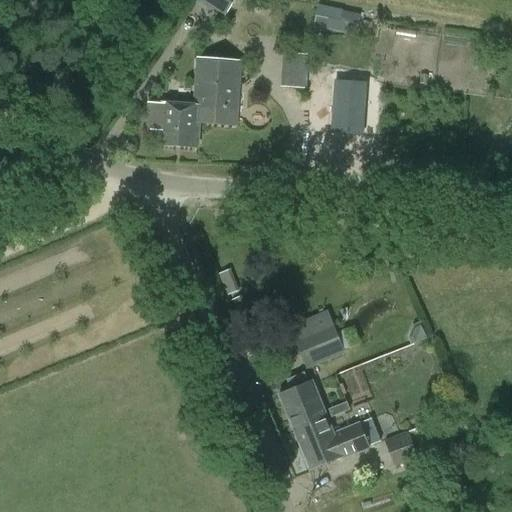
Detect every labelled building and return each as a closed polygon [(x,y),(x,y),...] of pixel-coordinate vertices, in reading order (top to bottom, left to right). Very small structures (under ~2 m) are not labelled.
[(196,0),(196,1),(224,18),(235,0),(196,0)] [(318,1),(311,25),(353,37),(360,14),(318,1)] [(305,86),(305,53),(283,53),(283,85),(305,86)] [(196,58),(193,107),(200,107),(199,124),(236,126),(240,62),(196,58)] [(362,135),(366,83),(335,81),(332,133),(362,135)] [(197,148),(199,124),(200,107),(193,107),(148,104),(146,130),(160,131),(159,145),(197,148)] [(305,369),(345,354),(328,311),(289,326),(305,369)] [(295,435),(329,421),(328,420),(313,384),(312,382),(308,384),(304,374),(287,381),(291,391),(279,396),(287,415),(289,421),(293,429),(295,435)] [(329,421),(295,435),(310,471),(342,457),(343,459),(370,448),(370,447),(382,442),(372,419),(334,435),(329,421)] [(426,425),(408,432),(384,441),(394,467),(436,450),(426,425)]
